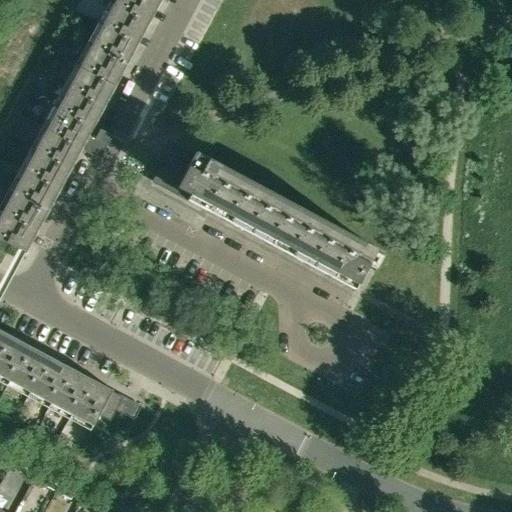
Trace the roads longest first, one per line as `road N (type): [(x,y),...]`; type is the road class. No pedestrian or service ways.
road 1 (unclassified): [(374,333),(88,179)]
road 2 (residential): [(248,416),(27,298)]
road 3 (residential): [(439,511),(248,416)]
road 4 (residential): [(88,179),(111,154),(193,0)]
road 5 (residential): [(27,298),(88,179)]
